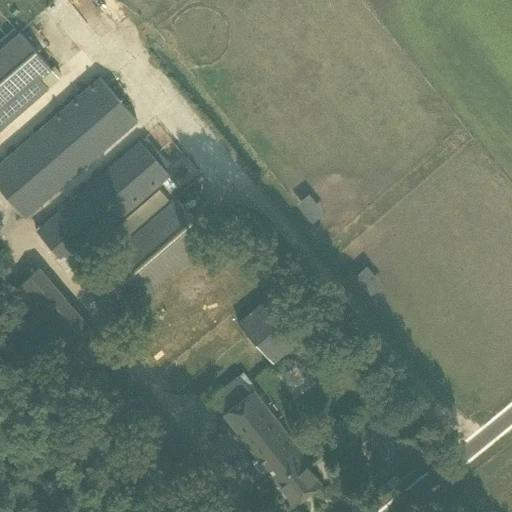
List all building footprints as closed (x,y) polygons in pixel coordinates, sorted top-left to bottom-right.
[(19,32),(0,48),(0,130),(50,88),(39,78),(51,68),(19,32)] [(100,77),(0,163),(0,189),(24,218),(137,120),(100,77)] [(170,174),(140,140),(36,231),(59,257),(64,253),(69,260),(78,253),(170,174)] [(177,199),(80,282),(113,320),(209,237),(177,199)] [(16,285),(11,289),(101,398),(115,386),(129,374),(41,268),(16,285)] [(312,329),(276,289),(237,321),(274,361),(312,329)] [(293,503),(320,482),(253,390),(251,391),(238,376),(211,397),(293,503)]
